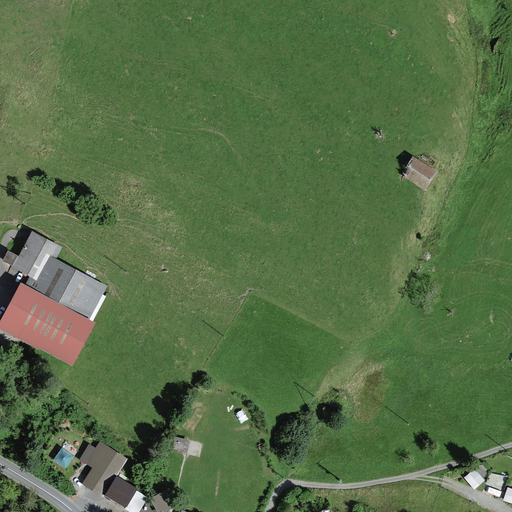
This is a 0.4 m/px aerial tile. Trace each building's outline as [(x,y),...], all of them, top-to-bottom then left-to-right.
[(438,170),(413,154),(401,173),(425,189),(438,170)] [(2,258),(13,264),(12,266),(29,275),(25,283),(19,280),(0,315),(0,326),(71,365),(95,321),(89,318),(107,285),(56,257),(62,246),(31,229),(18,254),(7,248),(2,258)] [(465,243),(454,271),(477,280),(488,252),(465,243)] [(191,440),(175,435),(171,450),(187,454),(191,440)] [(128,457),(100,439),(94,448),(89,444),(79,459),(92,467),(82,484),(102,497),(104,494),(117,474),(128,457)] [(63,447),(55,458),(66,466),(74,455),(63,447)] [(476,488),(486,479),(476,467),(465,476),(476,488)] [(131,511),(137,511),(147,496),(136,488),(137,486),(117,474),(104,494),(131,511)] [(163,511),(178,504),(169,487),(150,497),(157,511),(163,511)]
